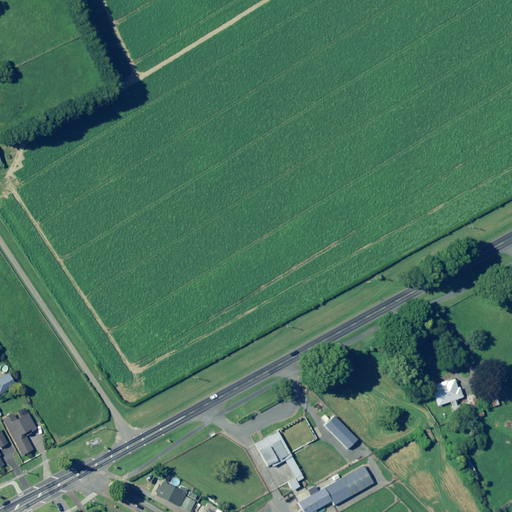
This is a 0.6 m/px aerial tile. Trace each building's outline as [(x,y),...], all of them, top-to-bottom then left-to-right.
[(0,393),(15,386),(8,373),(0,377),(0,393)] [(455,400),(462,398),(459,388),(457,388),(454,379),(430,386),(437,406),(450,402),(454,413),(469,407),(467,402),(457,406),(455,400)] [(500,404),(497,396),(489,399),(493,407),(500,404)] [(32,450),(25,436),(32,432),(30,430),(35,427),(25,409),(2,421),(21,456),(32,450)] [(482,409),(472,413),(474,420),(484,416),(482,409)] [(286,483),(288,485),(291,491),(299,487),(296,481),(303,477),(277,430),(254,442),(269,470),(285,461),(294,478),(286,483)] [(372,484),(363,466),(339,479),(337,475),(295,499),(302,511),(315,511),(315,510),(331,501),(334,506),(372,484)] [(178,507),(186,491),(179,487),(178,490),(162,482),(155,496),(178,507)] [(189,492),(181,508),(189,511),(198,497),(189,492)] [(220,511),(204,502),(198,511),(220,511)]
